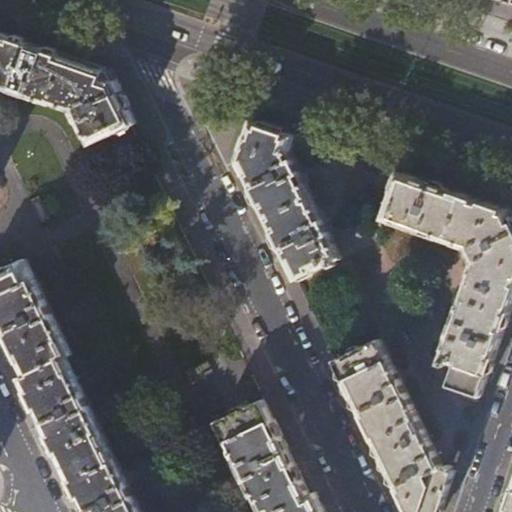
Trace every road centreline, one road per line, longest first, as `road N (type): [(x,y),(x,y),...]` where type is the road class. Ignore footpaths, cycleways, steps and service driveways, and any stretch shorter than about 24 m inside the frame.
road 1 (residential): [(136,14),(365,511)]
road 2 (primary): [(136,14),(511,144)]
road 3 (primary): [(511,64),(324,0)]
